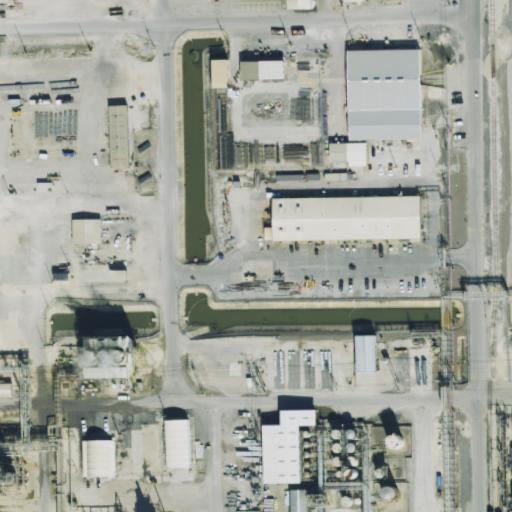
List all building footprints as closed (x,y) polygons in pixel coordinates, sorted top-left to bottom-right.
[(291,0),(292,9),(316,9),(316,0),(291,0)] [(349,50),(350,140),(422,139),(421,49),(349,50)] [(228,60),(213,60),(214,88),(229,88),(228,60)] [(242,62),(243,80),(284,79),(284,61),(242,62)] [(128,105),(109,106),(111,167),(130,166),(128,105)] [(75,132),(52,132),(52,157),(75,157),(75,132)] [(330,143),(331,162),(349,162),(349,166),(367,166),(366,143),(330,143)] [(422,238),(421,196),(273,198),(274,227),(265,228),(265,241),(422,238)] [(102,219),(73,220),(73,244),(102,243),(102,219)] [(27,226),(28,266),(68,266),(67,226),(27,226)] [(113,281),(113,268),(89,268),(89,281),(113,281)] [(377,335),(357,336),(357,372),(377,372),(377,335)] [(0,396),(12,396),(12,384),(0,383),(0,396)] [(301,426),(318,425),(317,410),(283,410),(283,425),(264,425),(265,484),(302,483),(301,426)] [(189,420),(166,420),(167,468),(190,468),(189,420)] [(115,440),(83,441),(84,477),(115,476),(115,440)]
